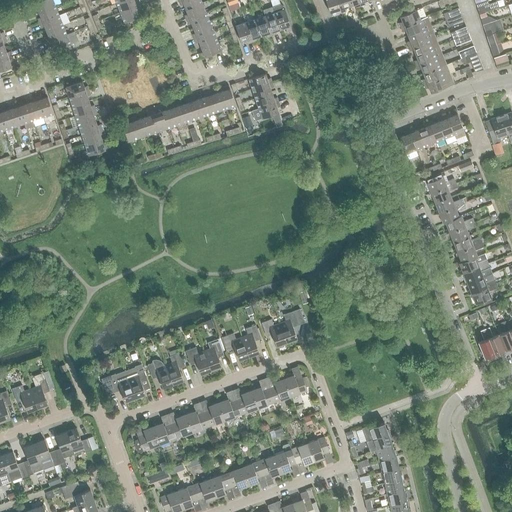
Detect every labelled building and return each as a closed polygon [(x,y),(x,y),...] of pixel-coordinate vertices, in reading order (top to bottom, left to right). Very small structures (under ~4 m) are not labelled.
[(38,12),(55,6),(52,0),(40,0),(31,4),(33,9),(36,7),(38,12)] [(123,0),(116,3),(120,13),(139,5),(137,0),(134,1),(133,0),(123,0)] [(183,4),(185,9),(202,3),(200,0),(181,0),(178,1),(180,6),(183,4)] [(336,0),(325,0),(329,13),(335,11),(336,14),(341,13),(336,0)] [(336,0),(341,13),(345,11),(344,8),(349,6),(347,0),(336,0)] [(487,0),(476,4),(479,14),(498,7),(496,2),(488,4),(487,0)] [(186,20),(206,12),(202,3),(185,9),(187,14),(184,16),(186,20)] [(139,5),(120,13),(123,23),(140,16),(138,11),(141,9),(139,5)] [(272,8),(280,30),(285,28),(286,31),(291,29),(283,6),(280,5),(272,8)] [(37,19),(39,23),(59,15),(55,6),(38,12),(40,17),(37,19)] [(266,15),(264,16),(271,36),(276,34),(275,31),(280,30),(272,8),(264,10),(266,15)] [(442,14),(445,21),(461,14),(458,8),(442,14)] [(398,23),(400,28),(420,20),(420,19),(416,10),(399,16),(402,22),(398,23)] [(191,23),(193,28),(209,22),(206,12),(186,20),(188,25),(191,23)] [(448,27),(463,21),(461,14),(445,21),(448,27)] [(46,31),(63,25),(59,15),(39,23),(41,28),(44,26),(46,31)] [(271,36),(264,16),(255,19),(260,36),(265,34),(266,38),(271,36)] [(405,31),(407,36),(431,26),(427,16),(420,19),(420,20),(400,28),(402,32),(405,31)] [(260,36),(255,19),(245,22),(252,42),(256,41),(255,38),(260,36)] [(487,36),(492,34),(504,30),(500,19),(483,25),(487,36)] [(193,39),(213,31),(209,22),(193,28),(195,33),(192,34),(193,39)] [(245,22),(235,26),(240,43),(246,41),(247,44),(252,42),(245,22)] [(45,38),(47,42),(66,34),(63,25),(46,31),(48,36),(45,38)] [(406,42),(408,47),(435,36),(431,26),(407,36),(409,41),(406,42)] [(450,33),(453,40),(468,33),(466,27),(450,33)] [(198,42),(200,47),(217,41),(213,31),(193,39),(195,44),(198,42)] [(455,46),(471,40),(468,33),(453,40),(455,46)] [(70,44),(66,34),(47,42),(48,47),(52,45),(54,51),(70,44)] [(492,34),(487,36),(486,36),(490,47),(496,45),(492,34)] [(413,50),(415,55),(438,45),(435,36),(408,47),(410,51),(413,50)] [(199,53),(201,58),(221,50),(217,41),(200,47),(202,52),(199,53)] [(414,61),(415,65),(442,55),(438,45),(415,55),(417,60),(414,61)] [(493,57),(499,55),(496,45),(490,47),(493,57)] [(458,52),(460,58),(476,52),(473,46),(458,52)] [(0,48),(0,59),(11,56),(9,51),(6,53),(5,47),(0,48)] [(463,65),(478,59),(476,52),(460,58),(463,65)] [(499,55),(493,57),(496,67),(508,63),(505,54),(499,55)] [(420,69),(422,74),(446,64),(442,55),(415,65),(417,70),(420,69)] [(11,56),(0,59),(0,71),(11,67),(9,62),(13,61),(11,56)] [(421,80),(423,84),(450,74),(446,64),(422,74),(424,79),(421,80)] [(468,77),(472,76),(468,66),(461,69),(463,72),(466,71),(468,77)] [(248,79),(251,89),(272,83),(270,78),(267,79),(265,73),(248,79)] [(450,74),(423,84),(425,89),(428,88),(430,93),(454,84),(450,74)] [(65,87),(68,97),(89,90),(87,86),(84,87),(82,81),(65,87)] [(255,99),(272,93),(270,88),(273,87),(272,83),(251,89),(255,99)] [(225,109),(235,106),(228,86),(223,87),(224,91),(219,92),(225,109)] [(90,95),(89,90),(68,97),(72,107),(89,101),(87,96),(90,95)] [(215,112),(225,109),(219,92),(214,94),(213,91),(208,92),(215,112)] [(206,116),(215,112),(208,92),(204,94),(205,97),(200,99),(206,116)] [(255,99),(258,109),(278,102),(276,97),(273,98),(272,93),(255,99)] [(40,96),(36,97),(43,117),(53,114),(47,97),(42,99),(40,96)] [(33,121),(43,117),(36,97),(31,99),(32,102),(27,104),(33,121)] [(196,119),(206,116),(200,99),(195,100),(194,97),(189,99),(196,119)] [(186,122),(196,119),(189,99),(184,100),(186,103),(180,105),(186,122)] [(72,107),(75,116),(95,110),(93,105),(90,106),(89,101),(72,107)] [(23,124),(33,121),(27,104),(22,105),(21,102),(17,104),(23,124)] [(278,102),(258,109),(261,119),(278,113),(276,108),(280,106),(278,102)] [(14,127),(23,124),(17,104),(12,105),(13,108),(8,110),(14,127)] [(176,125),(186,122),(180,105),(175,107),(174,104),(170,105),(176,125)] [(167,129),(176,125),(170,105),(165,107),(166,110),(161,112),(167,129)] [(0,118),(4,130),(14,127),(8,110),(3,112),(2,109),(0,109),(0,118)] [(75,116),(78,126),(95,120),(93,115),(97,114),(95,110),(75,116)] [(157,132),(167,129),(161,112),(156,113),(155,110),(150,112),(157,132)] [(147,135),(157,132),(150,112),(146,113),(147,116),(142,118),(147,135)] [(511,113),(511,112),(501,115),(507,135),(511,133),(511,113)] [(455,139),(465,135),(457,114),(451,116),(450,113),(446,115),(453,135),(455,139)] [(248,115),(242,117),(245,127),(252,124),(248,115)] [(444,139),(453,135),(446,115),(441,117),(442,120),(437,122),(444,139)] [(499,137),(507,135),(501,115),(490,119),(493,129),(488,131),(492,144),(501,142),(499,137)] [(138,138),(147,135),(142,118),(137,120),(136,117),(131,118),(138,138)] [(128,142),(138,138),(131,118),(126,120),(127,123),(122,125),(128,142)] [(97,125),(95,120),(78,126),(81,136),(102,129),(100,124),(97,125)] [(431,121),(427,123),(435,142),(444,139),(437,122),(432,124),(431,121)] [(425,146),(435,142),(427,123),(422,124),(423,128),(418,130),(425,146)] [(425,146),(418,130),(414,132),(412,128),(408,130),(416,150),(425,146)] [(103,134),(102,129),(81,136),(85,146),(102,140),(100,135),(103,134)] [(399,137),(406,154),(416,150),(408,130),(403,132),(404,135),(399,137)] [(103,145),(102,140),(85,146),(88,156),(108,149),(106,144),(103,145)] [(470,161),(457,166),(460,172),(473,166),(470,161)] [(426,182),(430,193),(455,183),(454,178),(444,182),(442,176),(426,182)] [(457,187),(455,183),(430,193),(434,203),(450,197),(448,191),(457,187)] [(434,203),(438,213),(464,203),(463,203),(462,198),(452,202),(450,197),(434,203)] [(443,224),(445,223),(445,222),(458,217),(458,216),(456,211),(465,207),(464,203),(438,213),(443,224)] [(445,222),(445,223),(449,232),(474,222),(472,218),(463,221),(460,215),(458,216),(458,217),(445,222)] [(476,227),(474,222),(449,232),(453,242),(468,236),(466,230),(476,227)] [(453,242),(457,252),(482,242),(480,238),(471,241),(468,236),(453,242)] [(484,247),(482,242),(457,252),(461,262),(474,257),(475,257),(477,256),(474,250),(484,247)] [(458,263),(463,273),(488,263),(484,254),(477,256),(475,257),(474,257),(461,262),(458,263)] [(489,268),(488,263),(463,273),(467,283),(491,273),(489,268)] [(467,283),(471,293),(496,283),(494,279),(493,279),(491,273),(467,283)] [(497,288),(496,283),(471,293),(475,304),(483,301),(484,304),(492,301),(488,291),(497,288)] [(299,293),(303,304),(309,302),(305,290),(299,293)] [(245,308),(248,316),(253,314),(250,306),(245,308)] [(294,311),(298,323),(304,321),(300,309),(294,311)] [(285,321),(279,323),(286,342),(297,339),(292,325),(298,323),(293,311),(283,315),(285,321)] [(476,312),(468,316),(470,320),(478,317),(476,312)] [(276,346),(286,342),(279,323),(273,325),(271,319),(261,323),(265,335),(271,333),(276,346)] [(504,350),(511,347),(511,341),(504,321),(500,323),(503,332),(498,335),(504,350)] [(241,337),(248,356),(259,353),(254,339),(260,337),(255,325),(245,329),(247,335),(241,337)] [(484,329),(494,354),(504,350),(498,335),(492,337),(489,327),(484,329)] [(494,354),(484,329),(480,331),(483,340),(477,343),(484,359),(494,354)] [(248,356),(241,337),(235,339),(233,333),(221,338),(225,350),(233,347),(238,360),(248,356)] [(203,351),(210,370),(221,366),(216,353),(222,351),(217,339),(207,343),(209,349),(203,351)] [(200,374),(210,370),(203,351),(197,353),(195,347),(185,351),(189,363),(195,361),(200,374)] [(166,365),(173,384),(183,380),(178,367),(184,365),(179,353),(169,357),(172,363),(166,365)] [(162,388),(173,384),(166,365),(164,366),(163,365),(163,364),(162,363),(161,362),(161,361),(160,361),(159,360),(158,360),(156,360),(155,359),(154,360),(153,360),(152,360),(153,363),(147,365),(151,377),(157,374),(162,388)] [(135,367),(125,371),(135,398),(145,394),(140,381),(146,379),(140,364),(134,366),(135,367)] [(48,371),(47,371),(43,373),(48,388),(54,386),(48,371)] [(124,402),(135,398),(125,371),(119,373),(119,375),(107,380),(111,392),(119,388),(124,402)] [(35,387),(30,389),(37,408),(47,404),(42,391),(48,389),(42,373),(31,377),(35,387)] [(283,379),(290,397),(307,391),(301,376),(295,379),(293,375),(283,379)] [(268,389),(274,403),(290,397),(283,379),(273,382),(275,386),(268,389)] [(27,412),(37,408),(30,389),(24,391),(22,385),(11,389),(16,401),(22,399),(27,412)] [(251,391),(257,409),(274,403),(268,389),(262,391),(261,387),(251,391)] [(0,421),(10,418),(5,405),(10,403),(6,391),(0,392),(0,421)] [(236,400),(241,415),(257,409),(251,391),(241,394),(242,398),(236,400)] [(228,399),(218,403),(225,421),(241,415),(236,400),(229,403),(228,399)] [(225,421),(218,403),(208,406),(209,410),(203,413),(208,427),(225,421)] [(195,411),(185,415),(192,433),(208,427),(203,413),(197,415),(195,411)] [(192,433),(185,415),(175,418),(177,422),(170,425),(176,439),(192,433)] [(366,441),(388,434),(384,422),(368,428),(367,426),(361,428),(366,441)] [(164,427),(162,423),(152,427),(159,444),(176,439),(170,425),(164,427)] [(159,444),(152,427),(143,430),(144,434),(137,437),(138,439),(134,440),(134,446),(137,452),(141,453),(142,451),(159,444)] [(76,428),(65,432),(74,454),(84,451),(85,453),(92,450),(87,438),(81,441),(76,428)] [(74,454),(65,432),(55,436),(60,448),(54,451),(59,464),(61,468),(66,466),(64,458),(74,454)] [(370,452),(375,450),(392,444),(388,434),(366,441),(370,452)] [(324,437),(307,443),(314,461),(324,458),(322,454),(329,451),(324,437)] [(358,443),(356,438),(347,441),(349,446),(358,443)] [(53,466),(59,464),(54,451),(49,453),(44,440),(34,444),(40,460),(43,466),(52,462),(53,466)] [(283,452),(274,455),(281,473),(291,470),(289,466),(296,463),(291,449),(290,450),(288,443),(282,445),(281,447),(283,452)] [(304,465),(314,461),(307,443),(291,449),(296,463),(303,461),(304,465)] [(43,469),(40,460),(34,444),(23,447),(28,460),(22,462),(27,476),(33,474),(33,473),(43,469)] [(379,461),(396,456),(392,444),(375,450),(379,461)] [(12,451),(2,455),(11,481),(21,478),(22,478),(27,476),(22,462),(17,464),(12,451)] [(0,485),(1,485),(11,481),(2,455),(0,455),(0,485)] [(274,455),(258,461),(263,475),(270,473),(271,477),(281,473),(274,455)] [(382,472),(399,468),(396,456),(379,461),(382,472)] [(357,468),(361,467),(368,465),(367,459),(355,463),(357,468)] [(258,461),(242,467),(248,485),(258,482),(257,478),(263,475),(258,461)] [(238,489),(248,485),(242,467),(225,473),(230,487),(237,485),(238,489)] [(382,472),(384,483),(401,479),(399,468),(382,472)] [(157,481),(168,477),(166,469),(155,474),(157,481)] [(225,473),(209,479),(216,497),(226,494),(224,490),(230,487),(225,473)] [(209,479),(193,485),(198,499),(204,497),(206,501),(216,497),(209,479)] [(387,494),(404,490),(401,479),(384,483),(387,494)] [(73,496),(77,506),(94,500),(90,490),(77,494),(77,493),(81,492),(77,481),(58,488),(59,490),(57,490),(59,496),(61,495),(61,494),(63,493),(65,499),(73,496)] [(191,502),(198,499),(193,485),(176,491),(183,509),(193,506),(191,502)] [(387,494),(390,505),(406,501),(404,490),(387,494)] [(54,497),(52,491),(45,493),(47,499),(54,497)] [(172,511),(175,511),(183,509),(176,491),(160,497),(165,511),(172,509),(172,511)] [(93,511),(97,510),(94,500),(77,506),(77,507),(72,509),(73,511),(93,511)] [(302,500),(292,503),(295,511),(316,511),(319,511),(315,502),(311,504),(310,501),(303,504),(302,500)] [(390,505),(391,511),(409,511),(406,501),(390,505)] [(295,511),(292,503),(282,507),(283,511),(280,511),(295,511)]
